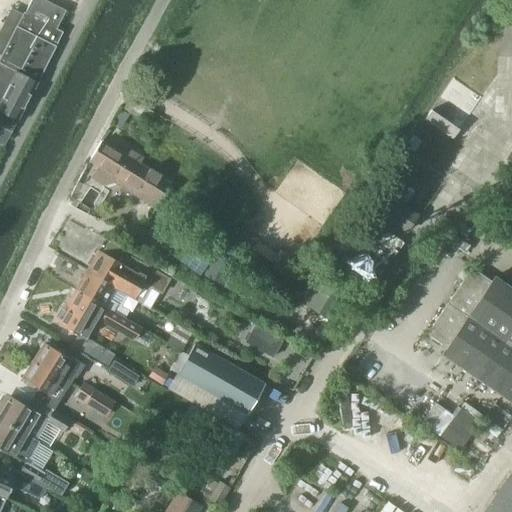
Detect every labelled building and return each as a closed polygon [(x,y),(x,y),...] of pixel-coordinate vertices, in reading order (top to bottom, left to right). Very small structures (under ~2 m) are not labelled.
[(0,127),(10,133),(16,121),(62,31),(57,29),(66,10),(45,0),(31,0),(25,13),(23,12),(0,56),(0,127)] [(480,126),(452,107),(444,121),(471,140),(475,131),(480,126)] [(10,133),(0,127),(0,151),(1,152),(10,133)] [(116,150),(102,141),(89,161),(99,167),(92,178),(104,186),(114,182),(117,178),(117,179),(126,165),(135,171),(139,164),(142,158),(120,144),(116,150)] [(171,184),(139,164),(135,171),(126,165),(117,179),(117,178),(114,182),(145,201),(147,197),(158,204),(171,184)] [(385,192),(373,208),(406,231),(418,215),(385,192)] [(175,218),(161,209),(155,220),(169,228),(175,218)] [(368,219),(360,232),(395,255),(404,243),(368,219)] [(192,241),(175,229),(163,247),(179,259),(192,241)] [(394,256),(356,230),(351,238),(378,256),(367,272),(377,279),(378,280),(394,256)] [(243,257),(222,243),(209,264),(229,277),(243,257)] [(114,259),(97,250),(85,271),(100,280),(99,282),(113,290),(125,297),(126,295),(141,303),(150,286),(160,292),(167,278),(119,251),(114,259)] [(511,403),(511,290),(494,278),(491,282),(471,269),(426,335),(446,348),(441,355),(511,403)] [(75,291),(112,311),(116,303),(108,299),(113,290),(99,282),(100,280),(85,271),(75,291)] [(330,318),(347,291),(325,277),(308,303),(330,318)] [(112,311),(75,291),(57,323),(85,339),(99,315),(103,317),(101,321),(134,340),(141,327),(134,324),(135,324),(112,311)] [(282,341),(254,326),(245,342),(272,358),(282,341)] [(33,362),(68,383),(72,376),(74,377),(82,365),(71,358),(70,360),(53,349),(54,347),(44,341),(38,351),(40,352),(39,353),(33,362)] [(264,384),(223,361),(194,344),(176,375),(246,415),(264,384)] [(113,359),(106,371),(119,379),(126,366),(113,359)] [(68,383),(33,362),(27,372),(25,371),(20,380),(29,386),(31,384),(37,388),(31,398),(52,410),(63,391),(73,397),(78,389),(68,383)] [(155,365),(148,375),(162,384),(168,373),(155,365)] [(82,382),(78,389),(88,396),(92,390),(93,389),(82,382)] [(114,403),(92,390),(88,396),(78,389),(73,397),(100,414),(106,417),(114,403)] [(0,422),(36,444),(37,442),(34,440),(45,422),(63,432),(69,421),(52,410),(31,398),(26,407),(8,397),(2,408),(0,406),(0,422)] [(0,448),(13,456),(24,462),(19,472),(38,483),(60,496),(67,482),(45,469),(43,473),(28,464),(31,460),(27,458),(36,444),(0,422),(0,448)] [(244,436),(223,423),(201,456),(223,470),(244,436)] [(0,496),(7,500),(15,483),(32,493),(38,483),(19,472),(18,473),(4,465),(1,472),(0,471),(0,496)] [(464,466),(457,476),(466,482),(473,472),(464,466)] [(229,488),(227,486),(219,481),(206,502),(216,508),(229,488)] [(511,511),(511,490),(496,511),(511,511)] [(196,511),(200,507),(176,492),(163,511),(196,511)]
